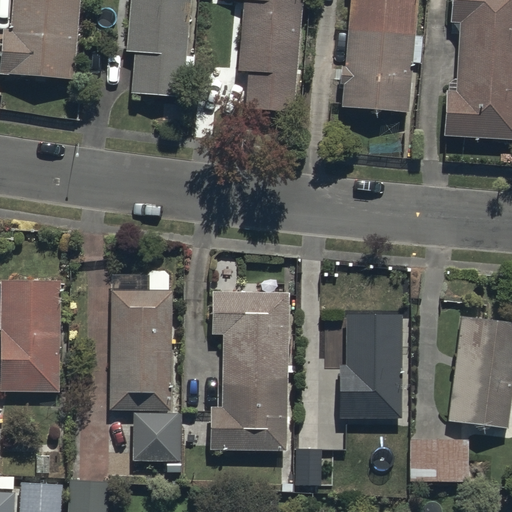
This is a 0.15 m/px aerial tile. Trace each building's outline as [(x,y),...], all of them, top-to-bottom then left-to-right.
[(13,82),(75,85),(79,0),(16,0),(15,34),(5,33),(3,82),(13,82)] [(130,0),(127,56),(136,57),(134,99),(185,101),(189,0),(130,0)] [(236,0),(236,7),(242,7),(239,76),(249,76),(246,116),(293,120),(303,4),(294,3),(294,0),(236,0)] [(350,0),(341,112),(409,117),(418,0),(350,0)] [(456,145),(511,147),(511,0),(452,0),(452,29),(461,29),(458,96),(446,95),(444,144),(456,145)] [(219,324),(218,398),(206,398),(205,440),(218,440),(282,441),(284,283),(220,283),(208,283),(208,324),(219,324)] [(61,285),(1,284),(0,384),(0,396),(60,397),(61,285)] [(135,420),(134,466),(181,466),(182,412),(171,412),(172,294),(113,294),(111,420),(135,420)] [(337,410),(396,411),(397,304),(338,304),(337,410)] [(444,419),(504,427),(511,366),(511,315),(457,309),(444,419)] [(465,433),(406,433),(405,472),(465,473),(465,433)] [(292,480),(318,480),(318,439),(292,438),(292,480)] [(62,511),(64,490),(22,487),(20,511),(62,511)] [(109,511),(111,490),(70,487),(68,511),(109,511)] [(511,511),(511,496),(497,497),(497,511),(511,511)] [(0,511),(13,511),(14,499),(0,498),(0,511)]
